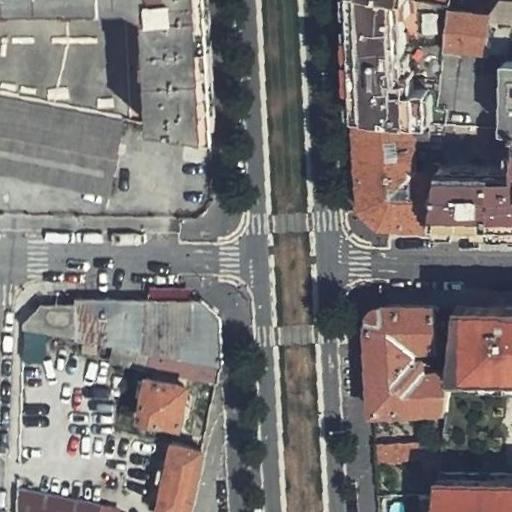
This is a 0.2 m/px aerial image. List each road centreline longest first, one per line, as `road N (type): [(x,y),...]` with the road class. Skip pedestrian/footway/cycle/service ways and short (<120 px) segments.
road 1 (secondary): [(325,267),(311,0)]
road 2 (secondary): [(245,0),(259,261)]
road 3 (residential): [(0,264),(259,261)]
road 4 (secondary): [(336,511),(325,267)]
road 5 (residential): [(325,267),(511,266)]
road 6 (secondary): [(259,261),(268,417)]
road 7 (residential): [(268,417),(220,432),(200,511)]
